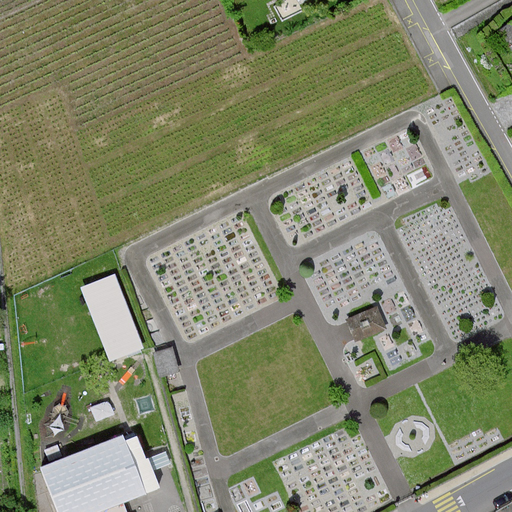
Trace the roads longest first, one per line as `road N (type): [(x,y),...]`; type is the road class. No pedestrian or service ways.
road 1 (track): [(0,267),(24,511)]
road 2 (residential): [(511,162),(421,0)]
